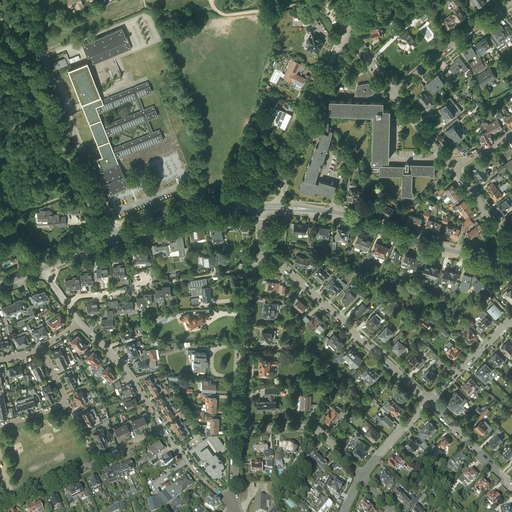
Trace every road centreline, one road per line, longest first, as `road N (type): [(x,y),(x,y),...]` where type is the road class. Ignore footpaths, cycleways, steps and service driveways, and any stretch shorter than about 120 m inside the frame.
road 1 (residential): [(427,402),(269,254)]
road 2 (secondary): [(511,262),(320,209)]
road 3 (unclassified): [(95,184),(38,45),(44,0)]
road 4 (residential): [(235,431),(246,282),(269,254)]
road 5 (residential): [(274,205),(343,36)]
road 6 (residential): [(392,91),(511,1)]
road 7 (track): [(80,189),(19,57)]
road 8 (residential): [(360,478),(308,428),(235,431)]
road 9 (track): [(217,11),(322,0),(348,26)]
road 10 (residential): [(164,431),(134,381),(79,322)]
road 11 (residential): [(511,488),(427,402)]
